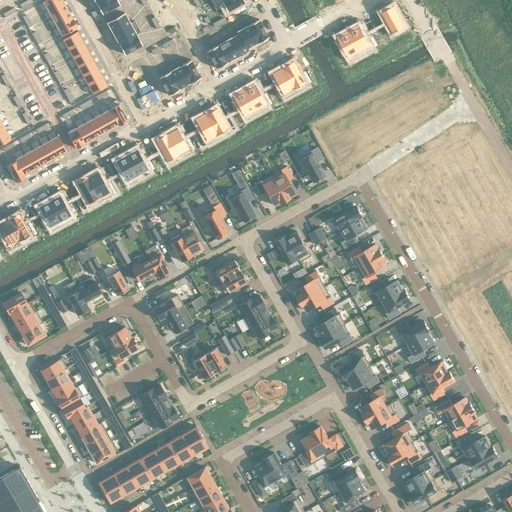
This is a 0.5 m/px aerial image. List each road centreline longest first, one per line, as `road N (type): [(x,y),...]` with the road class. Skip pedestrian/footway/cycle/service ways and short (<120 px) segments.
road 1 (residential): [(511,444),(359,176)]
road 2 (residential): [(400,511),(335,399),(225,463)]
road 3 (residential): [(191,404),(301,341),(243,241)]
road 4 (residential): [(98,511),(15,366)]
road 5 (residential): [(285,48),(147,126)]
road 6 (residential): [(147,126),(9,200)]
road 7 (residential): [(76,0),(147,126)]
road 8 (residential): [(473,103),(359,176)]
road 9 (residential): [(132,302),(15,366)]
road 10 (residential): [(359,176),(243,241)]
road 11 (residential): [(473,103),(405,0)]
